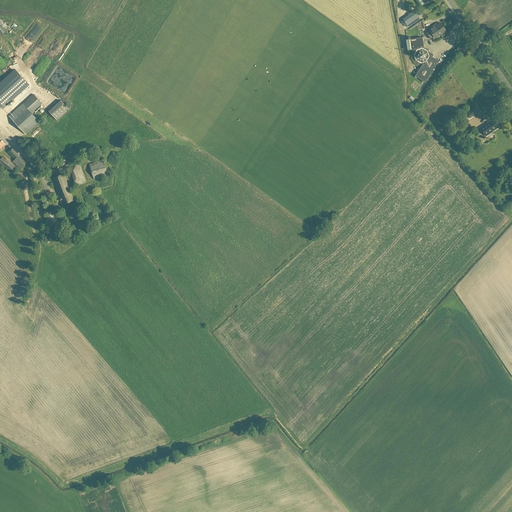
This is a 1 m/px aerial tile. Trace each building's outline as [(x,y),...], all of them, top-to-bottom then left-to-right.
[(414,11),(402,19),(408,27),(419,19),(418,17),(421,15),(417,9),(414,11)] [(426,13),(432,24),(439,19),(433,9),(426,13)] [(446,31),(440,23),(437,25),(436,25),(434,26),(428,30),(429,31),(426,33),(430,39),(433,37),(434,37),(438,35),(439,36),(446,31)] [(407,50),(415,49),(417,49),(418,54),(417,55),(418,58),(421,60),(423,64),(415,76),(425,83),(439,61),(432,57),(433,56),(429,54),(428,50),(424,48),(422,38),(410,40),(410,38),(408,38),(408,40),(406,40),(407,50)] [(15,70),(0,83),(0,106),(2,109),(29,85),(15,70)] [(31,114),(42,104),(33,95),(9,116),(26,135),(39,122),(31,114)] [(62,101),(50,111),(57,120),(69,110),(62,101)] [(466,113),(470,119),(479,112),(475,107),(466,113)] [(492,132),(498,128),(492,119),(486,124),(486,123),(479,128),(485,137),(492,132)] [(471,128),(461,135),(471,149),(478,144),(473,137),(476,135),(473,131),(473,132),(472,131),(473,131),(471,128)] [(12,162),(20,170),(26,163),(11,148),(7,153),(14,160),(12,162)] [(0,164),(13,174),(17,169),(2,157),(0,159),(0,164)] [(94,180),(108,175),(103,160),(89,165),(94,180)] [(76,186),(86,183),(78,161),(64,166),(68,175),(71,174),(76,186)] [(62,205),(73,200),(63,174),(52,178),(62,205)] [(49,244),(54,232),(49,230),(44,241),(49,244)]
